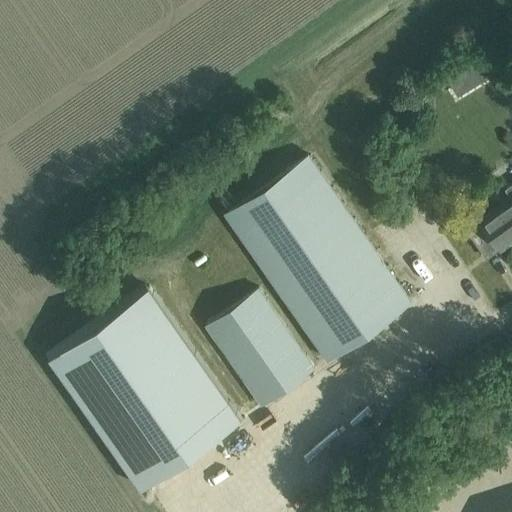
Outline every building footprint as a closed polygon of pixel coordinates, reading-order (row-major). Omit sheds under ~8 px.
[(476,63),(450,79),(457,92),(484,76),(476,63)] [(408,299),(308,156),(228,212),(329,355),(408,299)] [(480,220),(473,211),(459,220),(478,246),(491,237),(500,250),(511,241),(511,183),(505,189),(511,198),(480,220)] [(142,487),(192,452),(241,417),(149,285),(49,355),(142,487)] [(314,366),(259,287),(206,323),(261,402),(314,366)] [(235,470),(224,487),(234,494),(246,477),(235,470)] [(220,499),(215,511),(230,511),(233,504),(220,499)]
